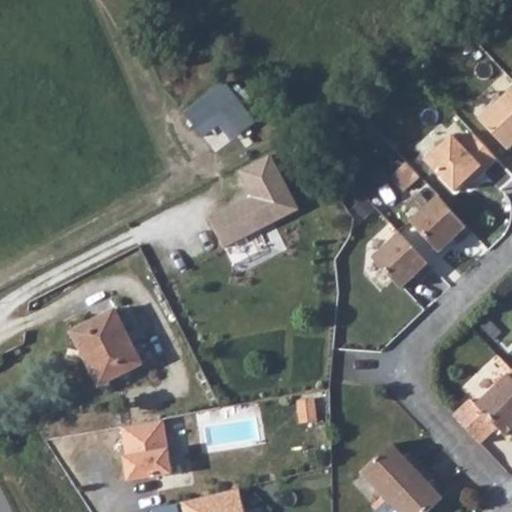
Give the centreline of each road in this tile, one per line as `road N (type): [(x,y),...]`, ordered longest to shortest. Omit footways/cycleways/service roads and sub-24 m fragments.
road 1 (residential): [(506,505),(414,405),(400,372)]
road 2 (residential): [(400,372),(415,346),(511,251)]
